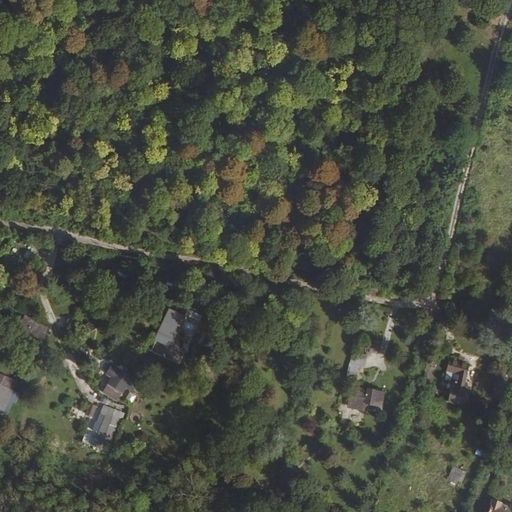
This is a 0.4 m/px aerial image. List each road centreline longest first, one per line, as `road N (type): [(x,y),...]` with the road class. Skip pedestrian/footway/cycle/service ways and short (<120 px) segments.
road 1 (track): [(510,3),(438,287),(425,302),(0,219)]
road 2 (track): [(92,397),(47,304),(64,232)]
